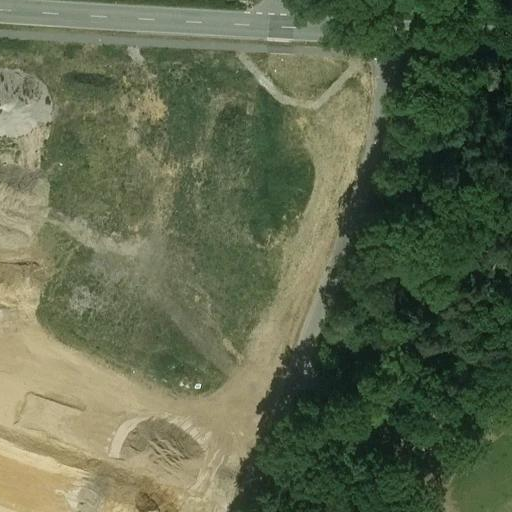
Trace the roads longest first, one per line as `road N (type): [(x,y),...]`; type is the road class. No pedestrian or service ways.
road 1 (residential): [(380,32),(368,168),(241,511)]
road 2 (tertiary): [(0,12),(380,32)]
road 3 (track): [(294,368),(377,438),(402,447),(450,444),(474,431),(505,403),(511,383)]
road 4 (tertiary): [(380,32),(511,39)]
